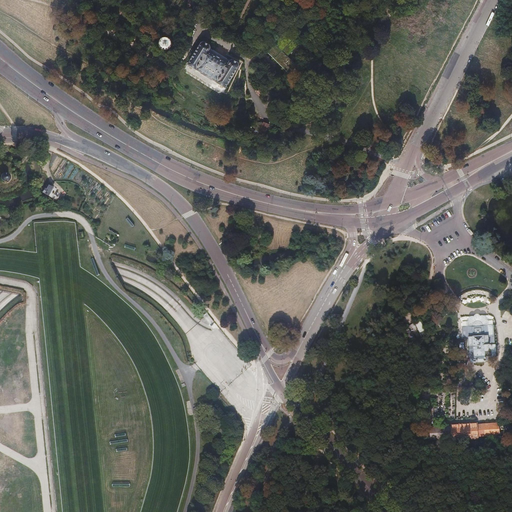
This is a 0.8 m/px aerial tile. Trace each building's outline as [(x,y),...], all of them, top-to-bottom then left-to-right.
[(275,59),(290,73),(297,65),(288,56),(297,45),(293,40),(285,32),(274,45),(268,52),(275,58),(275,59)] [(164,50),(166,50),(167,50),(168,49),(169,49),(170,48),(171,47),(172,45),(172,44),(172,43),(172,42),(172,40),(171,39),(170,38),(169,37),(168,37),(166,37),(165,37),(164,37),(163,37),(161,38),(160,39),(160,40),(159,41),(159,43),(159,44),(159,45),(160,46),(161,48),(162,48),(163,49),(164,50)] [(189,64),(226,87),(226,86),(239,66),(238,63),(233,59),(231,60),(221,54),(210,47),(210,45),(205,42),(202,42),(189,64)] [(436,87),(431,96),(436,99),(442,90),(436,87)] [(256,130),(265,134),(269,126),(265,124),(264,124),(260,122),(256,130)] [(0,191),(0,192),(5,193),(7,192),(9,192),(13,190),(16,187),(18,184),(19,181),(19,178),(19,175),(19,173),(17,172),(15,172),(14,172),(13,168),(12,164),(10,163),(8,162),(5,162),(1,162),(0,162),(0,191)] [(46,194),(57,200),(60,194),(53,191),(54,188),(49,185),(47,189),(46,188),(41,197),(43,198),(46,194)] [(204,317),(210,324),(214,321),(207,314),(204,317)] [(493,324),(484,325),(483,324),(483,322),(482,322),(481,321),(480,320),(478,320),(475,321),(474,321),(474,322),(473,323),(473,324),(473,326),(463,326),(463,338),(469,337),(470,358),(475,362),(486,362),(486,361),(496,360),(495,345),(494,344),(493,324)] [(428,335),(422,323),(417,325),(423,337),(428,335)] [(429,428),(430,439),(452,438),(452,439),(478,438),(478,436),(499,435),(499,424),(477,425),(477,423),(451,425),(451,426),(429,428)]
